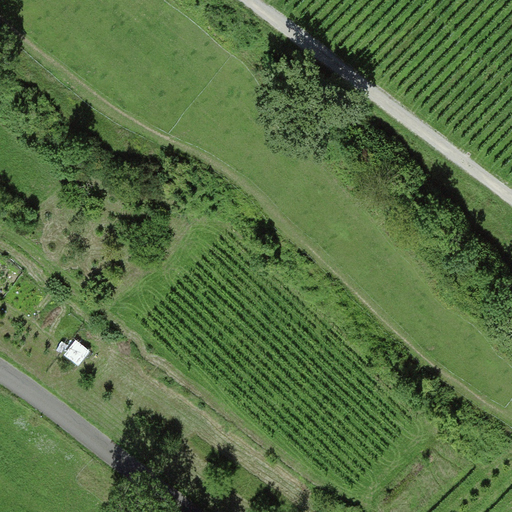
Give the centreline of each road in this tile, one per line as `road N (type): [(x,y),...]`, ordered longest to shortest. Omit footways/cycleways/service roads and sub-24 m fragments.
road 1 (track): [(251,0),(511,189)]
road 2 (residential): [(196,511),(0,371)]
